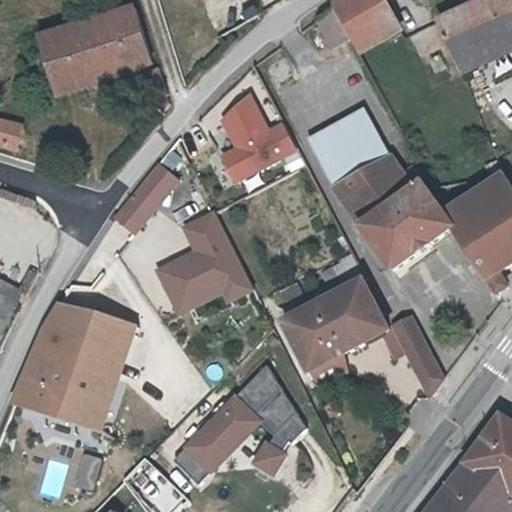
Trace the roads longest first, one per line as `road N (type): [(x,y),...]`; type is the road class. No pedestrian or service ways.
road 1 (tertiary): [(92,223),(241,58),(320,0)]
road 2 (tertiary): [(0,401),(35,320),(92,223)]
road 3 (secondary): [(511,352),(394,511)]
